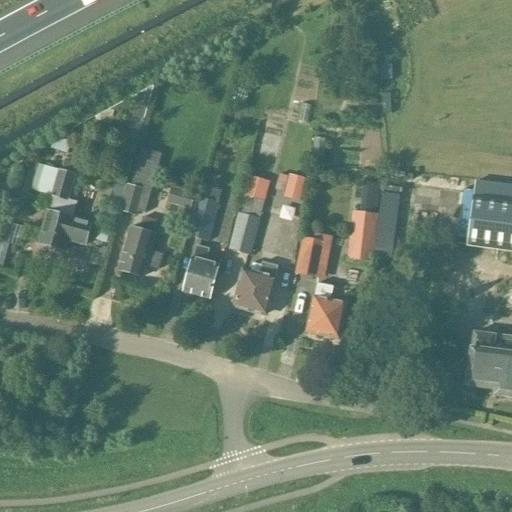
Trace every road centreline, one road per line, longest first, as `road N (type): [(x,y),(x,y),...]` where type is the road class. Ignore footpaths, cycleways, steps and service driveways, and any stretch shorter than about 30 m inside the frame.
road 1 (tertiary): [(511,459),(377,453),(245,481)]
road 2 (residential): [(230,376),(0,322)]
road 3 (residential): [(381,412),(230,376)]
